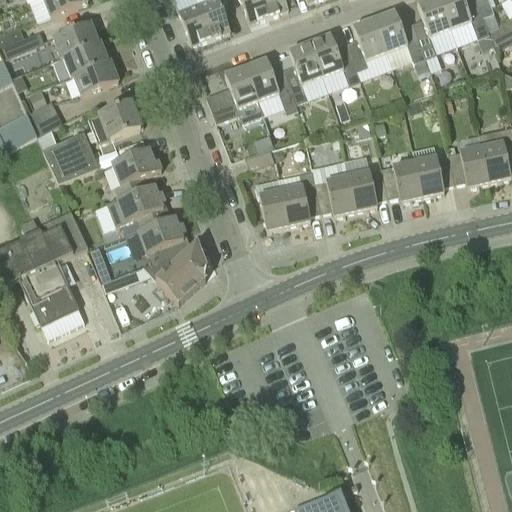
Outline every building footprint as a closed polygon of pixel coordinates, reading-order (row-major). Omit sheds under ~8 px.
[(40,5),(43,4),(50,23),(88,9),(84,0),(48,0),(40,4),(40,5)] [(258,27),(269,23),(260,0),(237,0),(249,30),(258,27)] [(260,0),(269,23),(279,19),(288,15),(282,0),(260,0)] [(316,6),(327,2),(326,0),(303,0),(307,8),(316,5),(316,6)] [(487,36),(483,24),(474,1),(463,6),(460,0),(442,0),(436,2),(449,37),(452,36),(458,52),(478,45),(483,57),(484,56),(491,78),(501,74),(496,58),(492,47),(487,36)] [(483,24),(493,20),(486,0),(478,0),(474,1),(483,24)] [(197,9),(211,45),(221,41),(221,40),(230,37),(217,2),(197,9)] [(431,44),(449,37),(436,2),(417,10),(423,26),(411,30),(424,65),(436,60),(431,44)] [(200,49),(211,45),(197,9),(178,16),(191,52),(200,48),(200,49)] [(424,65),(411,30),(401,34),(394,18),(373,26),(386,61),(408,53),(414,69),(424,65)] [(511,23),(487,36),(492,47),(511,36),(511,23)] [(368,73),(366,68),(386,61),(373,26),(352,34),(357,46),(346,51),(355,77),(356,77),(368,73)] [(60,64),(98,49),(90,29),(53,44),(60,64)] [(0,53),(24,44),(20,32),(0,39),(0,53)] [(511,36),(492,47),(496,58),(511,49),(511,36)] [(40,38),(24,44),(0,53),(0,55),(4,65),(44,50),(40,38)] [(344,77),(350,91),(360,88),(356,77),(355,77),(346,51),(335,54),(330,42),(309,50),(322,85),(344,77)] [(71,83),(108,68),(100,48),(98,49),(60,64),(61,65),(63,64),(71,83)] [(308,105),(303,92),(322,85),(309,50),(288,58),(293,70),(282,74),(295,110),(296,110),(308,105)] [(0,66),(0,86),(3,93),(13,88),(2,65),(0,66)] [(287,120),(298,116),(296,110),(295,110),(282,74),(271,78),(266,66),(245,74),(258,109),(280,101),(287,120)] [(73,83),(80,103),(118,88),(110,67),(108,68),(71,83),(71,84),(73,83)] [(238,116),(258,109),(245,74),(224,81),(229,94),(206,103),(216,130),(240,121),(238,116)] [(511,92),(511,82),(503,78),(500,79),(503,94),(511,92)] [(47,108),(41,95),(28,101),(34,114),(47,108)] [(27,119),(32,130),(57,118),(52,107),(27,119)] [(90,124),(99,150),(141,134),(131,108),(90,124)] [(32,130),(37,142),(63,129),(57,118),(32,130)] [(37,142),(32,130),(27,119),(16,125),(27,147),(37,142)] [(420,132),(418,119),(408,121),(410,134),(420,132)] [(17,152),(27,147),(16,125),(6,130),(17,152)] [(383,126),(374,129),(377,141),(387,139),(383,126)] [(0,142),(7,157),(17,152),(6,130),(0,132),(0,142)] [(510,179),(511,178),(511,140),(511,134),(479,141),(482,153),(479,153),(487,190),(511,185),(510,179)] [(43,155),(57,191),(98,175),(84,139),(43,155)] [(447,153),(449,161),(455,159),(453,151),(447,153)] [(281,153),(271,156),(275,168),(281,166),(283,160),(281,153)] [(467,194),(487,190),(479,153),(460,157),(460,158),(455,159),(449,161),(447,161),(453,191),(466,189),(467,194)] [(120,192),(115,194),(120,205),(147,195),(143,184),(161,177),(158,168),(154,169),(149,155),(111,170),(120,192)] [(249,178),(275,169),(270,155),(245,164),(249,178)] [(443,194),(453,191),(447,161),(437,163),(413,168),(421,204),(444,199),(443,194)] [(332,218),(333,223),(354,219),(346,182),(347,182),(344,167),(311,174),(312,178),(310,178),(319,221),(332,218)] [(400,209),(421,204),(413,168),(394,172),(394,173),(380,176),(386,206),(399,203),(400,209)] [(347,182),(346,182),(354,219),(377,214),(376,208),(386,206),(380,176),(370,178),(370,177),(347,182)] [(309,223),(319,221),(310,178),(279,185),(282,197),(280,198),(288,233),(310,228),(309,223)] [(137,225),(141,236),(167,226),(161,210),(165,209),(161,199),(157,201),(154,192),(147,195),(120,205),(117,206),(126,229),(137,225)] [(266,238),(288,233),(280,198),(259,202),(266,238)] [(88,255),(79,237),(71,219),(37,234),(40,241),(0,259),(0,277),(6,291),(18,286),(41,333),(48,346),(84,329),(78,316),(79,316),(57,269),(88,255)] [(151,259),(154,267),(174,259),(178,267),(185,260),(180,248),(183,246),(181,241),(185,240),(182,230),(178,232),(175,223),(167,226),(141,236),(137,237),(146,260),(151,259)] [(158,284),(155,287),(177,312),(205,287),(207,278),(197,251),(196,250),(178,267),(174,259),(154,267),(158,284)] [(93,265),(102,262),(99,253),(90,257),(93,265)] [(151,282),(144,274),(124,281),(128,291),(147,283),(151,282)] [(346,511),(340,497),(300,511),(346,511)]
